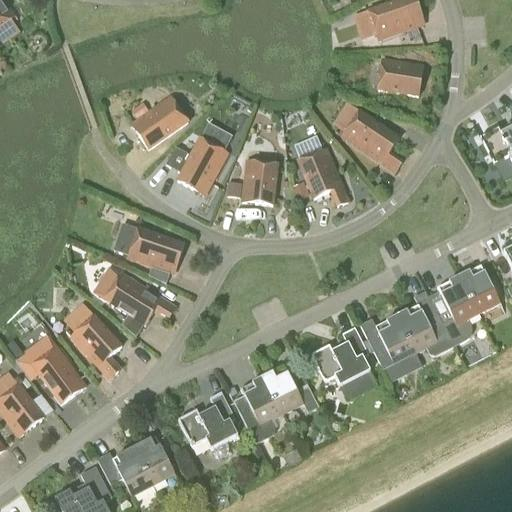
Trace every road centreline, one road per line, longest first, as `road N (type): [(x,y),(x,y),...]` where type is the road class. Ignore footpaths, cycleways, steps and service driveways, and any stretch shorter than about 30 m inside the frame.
road 1 (residential): [(486,226),(228,357),(148,387)]
road 2 (residential): [(230,246),(306,246),(357,229),(404,192),(440,141)]
road 3 (residential): [(0,499),(148,387)]
road 4 (residential): [(148,387),(213,289),(230,246)]
road 5 (residential): [(121,173),(162,211),(230,246)]
road 6 (residential): [(446,0),(456,54),(447,118)]
